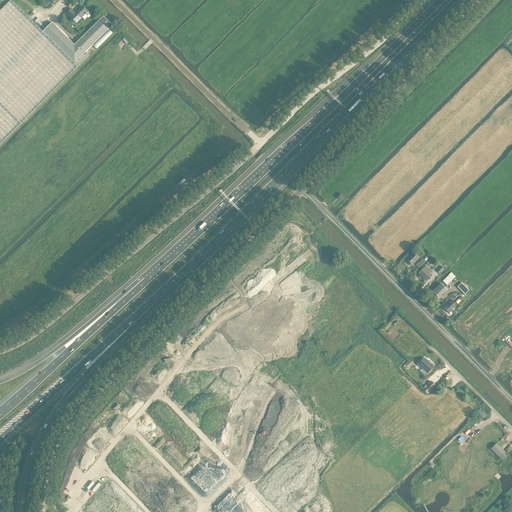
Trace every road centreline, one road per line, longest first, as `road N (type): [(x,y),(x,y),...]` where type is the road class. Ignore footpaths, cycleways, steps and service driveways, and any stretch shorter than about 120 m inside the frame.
road 1 (motorway): [(156,297),(459,0)]
road 2 (unclassified): [(41,511),(56,446),(87,402),(303,189)]
road 3 (motorway): [(439,0),(156,271)]
road 4 (unclassified): [(0,352),(44,328),(260,143)]
road 5 (unclassified): [(511,399),(303,189)]
road 6 (motorway): [(18,511),(25,472),(50,417),(156,297)]
road 7 (unclassified): [(303,189),(479,0)]
road 8 (unclassified): [(260,143),(423,0)]
road 9 (motorway): [(156,271),(0,414)]
road 10 (motorway): [(0,439),(156,297)]
road 11 (unclassified): [(260,143),(113,0)]
road 12 (motorway): [(156,271),(0,383)]
